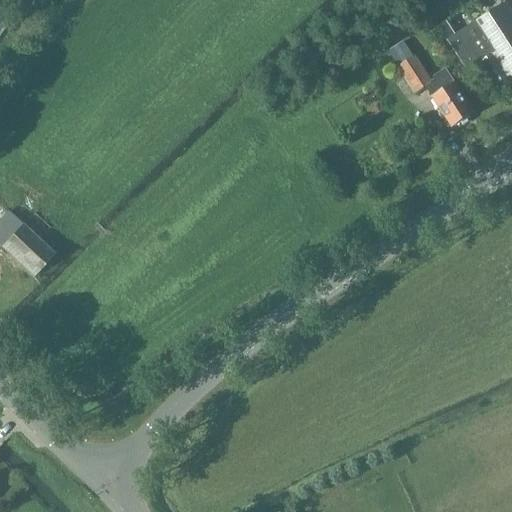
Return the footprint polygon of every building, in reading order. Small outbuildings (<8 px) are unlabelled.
[(511,13),(503,0),(481,0),(465,10),(473,23),(447,40),(466,71),(492,55),(511,83),(511,82),(511,13)] [(392,9),(376,21),(387,35),(403,23),(392,9)] [(0,37),(10,25),(0,17),(0,37)] [(404,42),(389,52),(399,68),(414,58),(413,57),(404,42)] [(399,68),(398,68),(415,94),(427,87),(453,126),(459,123),(461,123),(467,119),(467,117),(474,112),(446,70),(434,78),(436,80),(433,82),(416,57),(414,58),(399,68)] [(55,256),(23,225),(8,212),(0,219),(0,247),(33,278),(55,256)]
